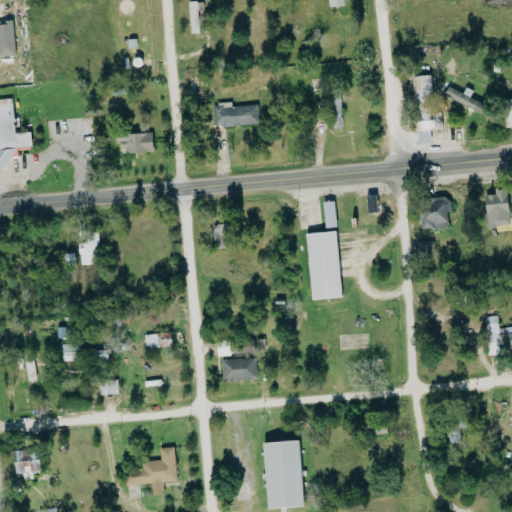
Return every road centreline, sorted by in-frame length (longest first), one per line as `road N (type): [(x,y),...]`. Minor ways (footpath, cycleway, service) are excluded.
road 1 (secondary): [(511,156),(0,207)]
road 2 (residential): [(0,426),(511,378)]
road 3 (residential): [(206,511),(162,0)]
road 4 (residential): [(408,388),(392,168)]
road 5 (residential): [(392,168),(374,0)]
